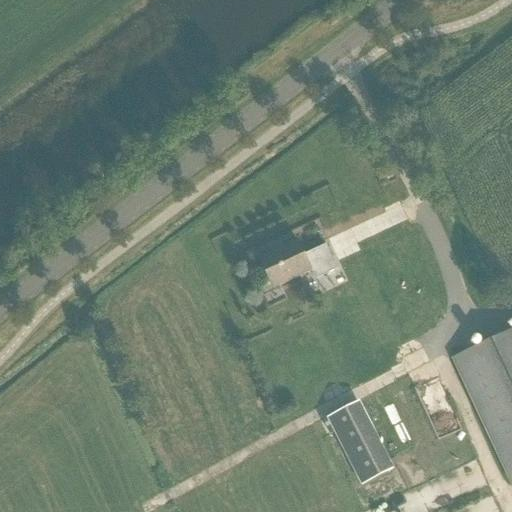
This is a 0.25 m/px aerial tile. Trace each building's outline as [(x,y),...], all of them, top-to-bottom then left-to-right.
[(416,275),(387,213),(321,244),(323,248),(305,256),(298,242),(260,260),(274,289),(312,271),(311,269),(329,261),(375,359),(422,336),(420,331),(443,320),(420,272),(416,275)] [(511,484),(511,483),(511,331),(453,359),(511,484)] [(356,404),(329,418),(362,485),(390,471),(356,404)] [(495,511),(487,491),(436,511),(495,511)] [(413,495),(376,511),(375,511),(407,511),(405,507),(416,502),(413,495)]
